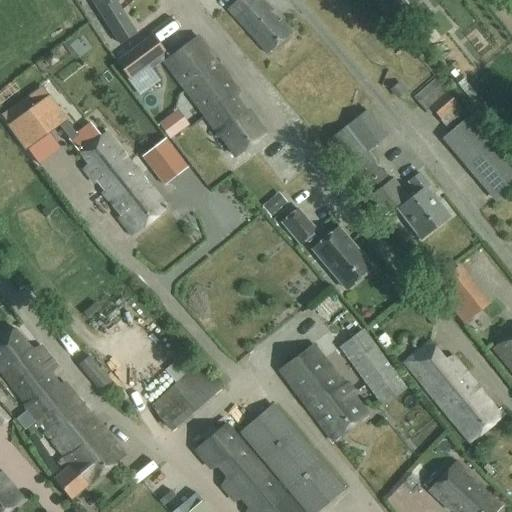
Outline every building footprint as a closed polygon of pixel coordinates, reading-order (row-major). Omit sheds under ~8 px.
[(119,44),(136,33),(115,0),(91,0),(96,7),(119,44)] [(237,0),(227,10),(267,55),(291,33),(280,20),(278,22),(271,13),(272,12),(261,0),(237,0)] [(156,62),(166,54),(152,36),(116,62),(130,81),(156,62)] [(238,91),(199,39),(167,62),(204,116),(238,91)] [(433,113),(450,134),(464,122),(469,118),(435,78),(413,97),(428,115),(433,113)] [(36,107),(9,126),(16,136),(24,147),(56,124),(63,119),(64,118),(49,98),(41,87),(29,96),(36,107)] [(238,91),(204,116),(218,136),(219,135),(235,157),(265,135),(237,95),(239,93),(238,91)] [(354,178),(375,161),(367,151),(387,136),(368,112),(327,143),(354,178)] [(170,140),(185,128),(174,113),(158,124),(170,140)] [(511,185),(511,169),(469,118),(464,122),(450,134),(444,139),(495,200),(511,185)] [(82,169),(103,194),(134,169),(105,134),(102,137),(90,122),(67,140),(79,155),(81,154),(89,164),(82,169)] [(158,178),(182,159),(165,138),(144,155),(150,163),(148,165),(158,178)] [(375,161),(354,178),(369,197),(368,197),(383,216),(396,207),(421,239),(448,217),(426,188),(429,186),(420,174),(409,183),(418,194),(410,200),(393,178),(388,182),(374,164),(376,162),(375,161)] [(103,194),(121,216),(118,219),(132,237),(167,208),(143,178),(144,178),(136,168),(134,169),(103,194)] [(295,211),(294,211),(281,224),(300,248),(317,229),(297,209),(295,211)] [(346,290),(372,268),(339,228),(313,250),(346,290)] [(464,324),(489,303),(459,265),(434,286),(464,324)] [(124,291),(105,312),(117,324),(136,302),(124,291)] [(305,308),(320,329),(341,314),(325,293),(305,308)] [(32,350),(16,330),(14,327),(0,338),(0,367),(28,407),(25,409),(64,457),(57,462),(64,471),(54,479),(70,501),(86,488),(87,489),(125,457),(102,430),(101,431),(64,384),(59,386),(50,375),(56,367),(40,347),(32,350)] [(383,407),(406,390),(361,329),(338,346),(383,407)] [(511,333),(493,348),(511,371),(511,333)] [(430,342),(405,362),(469,442),(501,417),(453,357),(444,360),(430,342)] [(332,442),(367,416),(350,394),(351,390),(346,384),(340,383),(313,346),(279,370),(288,385),(332,442)] [(174,382),(148,404),(168,434),(222,389),(202,362),(193,368),(181,355),(164,369),(174,382)] [(98,390),(110,381),(88,356),(77,365),(98,390)] [(306,511),(316,511),(343,490),(272,406),(240,433),(306,511)] [(300,511),(226,425),(192,453),(207,471),(220,467),(227,475),(221,486),(233,501),(241,499),(248,508),(246,511),(300,511)] [(450,511),(495,511),(500,507),(482,491),(484,489),(455,463),(428,491),(450,511)] [(0,511),(9,511),(23,500),(0,474),(0,511)] [(187,511),(201,501),(194,493),(172,511),(187,511)]
